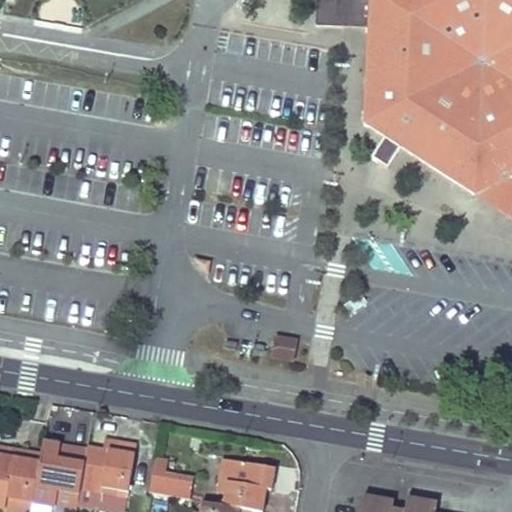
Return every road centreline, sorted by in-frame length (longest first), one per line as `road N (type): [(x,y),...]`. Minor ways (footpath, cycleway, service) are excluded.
road 1 (tertiary): [(0,370),(329,426)]
road 2 (tertiary): [(329,426),(511,459)]
